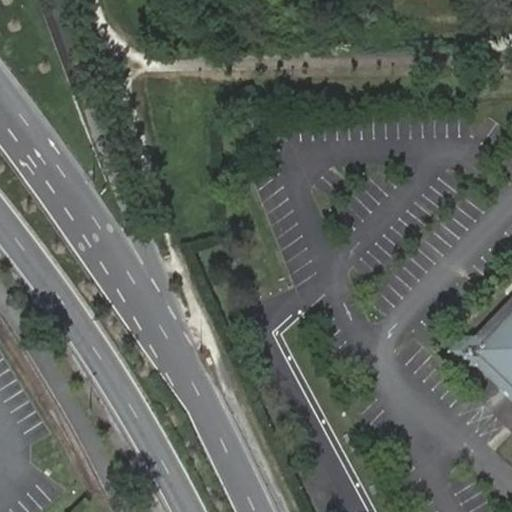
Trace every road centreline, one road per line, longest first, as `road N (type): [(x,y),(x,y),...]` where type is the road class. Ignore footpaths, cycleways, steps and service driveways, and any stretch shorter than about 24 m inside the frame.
road 1 (unclassified): [(178,354),(53,0)]
road 2 (secondary): [(0,219),(97,350),(191,511)]
road 3 (secondary): [(178,354),(0,92)]
road 4 (secondary): [(256,511),(178,354)]
